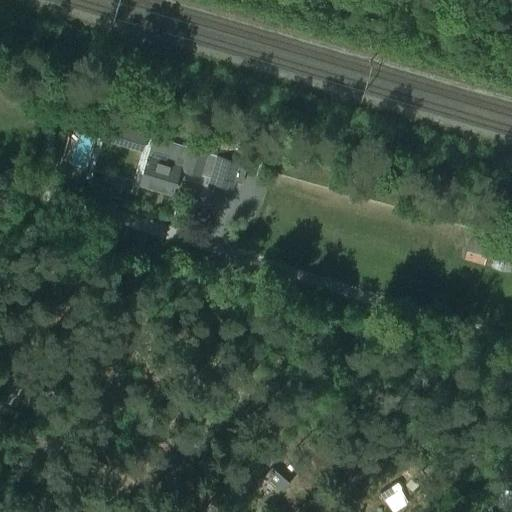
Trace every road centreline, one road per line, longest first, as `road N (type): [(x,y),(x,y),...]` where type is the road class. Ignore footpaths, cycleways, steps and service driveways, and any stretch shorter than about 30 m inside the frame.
road 1 (unclassified): [(0,181),(511,342)]
road 2 (track): [(0,434),(75,457),(164,511)]
